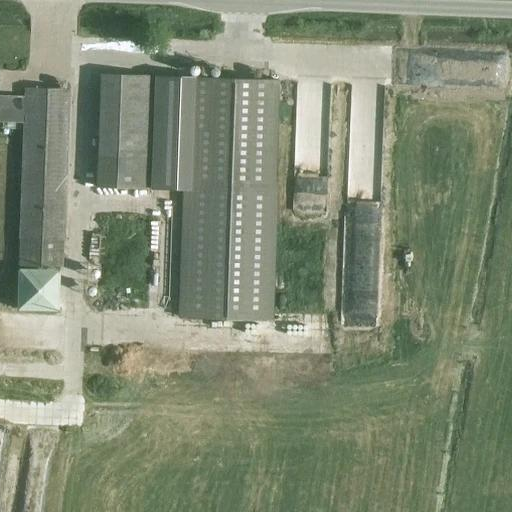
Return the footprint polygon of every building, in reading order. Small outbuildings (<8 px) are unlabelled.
[(123,49),(122,37),(95,39),(96,51),(123,49)] [(403,58),(402,85),(482,89),(484,62),(403,58)] [(101,94),(98,187),(155,189),(183,190),(178,316),(272,320),(272,313),(276,217),(278,187),(274,187),(277,100),(278,80),(191,77),(159,76),(102,74),(101,94)] [(0,121),(24,122),(20,266),(64,267),(69,89),(25,88),(25,97),(0,95),(0,121)] [(299,90),(297,129),(328,130),(329,99),(313,99),(313,91),(299,90)] [(429,139),(430,117),(418,116),(417,139),(429,139)] [(298,141),(296,213),(321,214),(323,156),(310,155),(311,141),(298,141)] [(379,330),(384,209),(345,208),(341,329),(379,330)] [(20,269),(18,310),(60,311),(60,269),(20,269)] [(92,432),(116,433),(117,397),(94,396),(92,432)]
